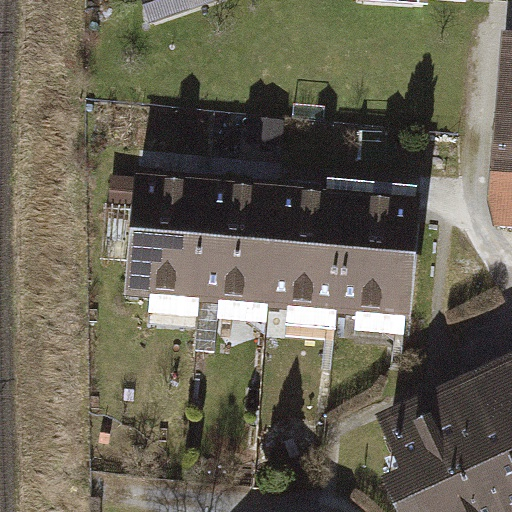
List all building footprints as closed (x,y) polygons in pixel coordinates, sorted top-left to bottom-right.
[(139,0),(150,26),(218,0),(139,0)] [(511,33),(503,33),(498,81),(511,82),(511,33)] [(511,82),(498,81),(494,131),(511,132),(511,82)] [(286,122),(255,119),(253,142),(284,145),(286,122)] [(511,132),(494,131),(489,171),(511,173),(511,132)] [(511,173),(489,171),(486,202),(499,230),(511,230),(511,173)] [(135,207),(137,180),(112,178),(110,205),(135,207)] [(127,296),(204,304),(215,187),(137,180),(135,207),(127,296)] [(204,304),(277,310),(288,194),(215,187),(204,304)] [(277,310),(412,321),(422,207),(288,194),(277,310)] [(511,357),(470,376),(507,455),(511,453),(511,357)] [(511,511),(511,453),(507,455),(470,376),(379,418),(404,473),(386,482),(399,511),(511,511)]
